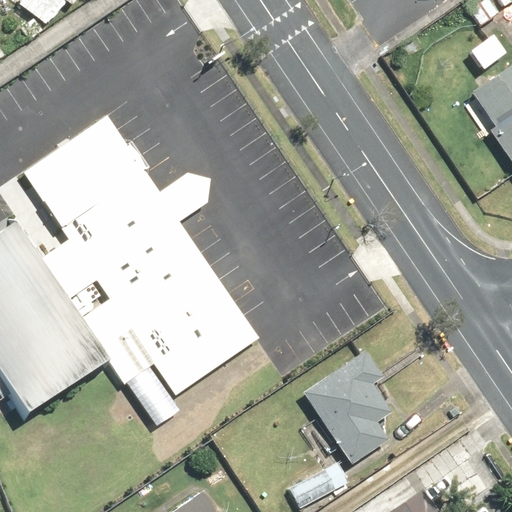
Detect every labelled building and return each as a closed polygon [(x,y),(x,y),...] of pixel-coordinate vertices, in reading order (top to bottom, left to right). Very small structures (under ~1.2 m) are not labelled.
[(55,0),(67,8),(73,0),(55,0)] [(511,43),(511,38),(485,0),(479,0),(462,12),(479,38),(459,52),(472,71),(511,43)] [(489,128),(484,132),(511,174),(511,63),(466,94),(489,128)] [(250,338),(105,125),(23,180),(168,393),(250,338)] [(12,231),(0,239),(0,383),(25,421),(104,370),(12,231)] [(359,354),(297,395),(346,468),(384,443),(371,425),(387,414),(368,386),(377,380),(359,354)] [(339,465),(291,491),(301,511),(308,511),(352,489),(339,465)] [(435,511),(419,488),(383,511),(435,511)] [(208,511),(196,493),(168,511),(208,511)]
